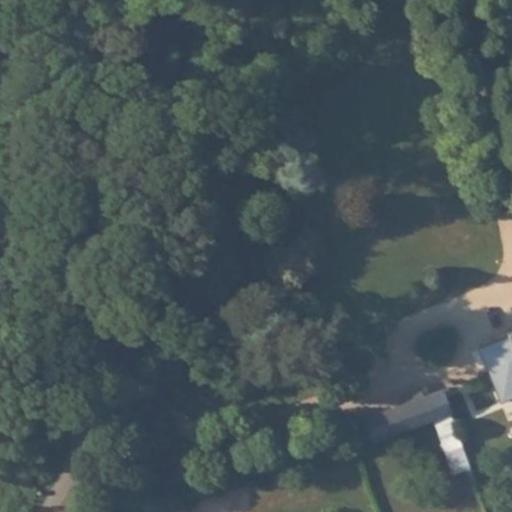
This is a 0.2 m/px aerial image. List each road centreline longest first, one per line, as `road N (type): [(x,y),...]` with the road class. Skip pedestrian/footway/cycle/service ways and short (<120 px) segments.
road 1 (tertiary): [(96,376),(125,331),(220,0)]
road 2 (unclassified): [(96,376),(71,458),(36,511)]
